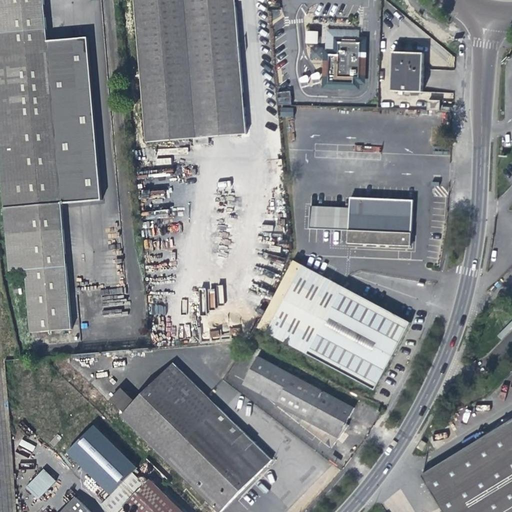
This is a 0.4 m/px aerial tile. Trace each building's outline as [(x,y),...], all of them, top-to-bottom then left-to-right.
[(33,333),(73,330),(63,204),(103,201),(91,40),(50,43),(45,0),(0,0),(0,142),(11,271),(27,270),(33,333)] [(135,0),(148,143),(248,134),(236,0),(135,0)] [(361,33),(331,32),(331,40),(331,54),(330,87),(360,87),(360,82),(363,82),(365,42),(361,42),(361,33)] [(320,44),(321,34),(311,34),(311,44),(320,44)] [(395,55),(393,91),(423,92),(424,77),(425,67),(426,56),(395,55)] [(292,99),(293,93),(279,93),(279,98),(279,107),(292,107),(292,99)] [(440,111),(440,101),(427,100),(427,111),(440,111)] [(349,245),(398,247),(411,247),(412,236),(413,201),(351,199),(351,209),(313,208),(312,229),(350,231),(349,245)] [(260,328),(277,336),(288,342),(300,348),(310,353),(344,370),(374,384),(401,331),(409,318),(380,303),(368,298),(347,287),(345,286),(295,262),(276,296),(260,328)] [(244,378),(275,395),(291,368),(258,350),(244,378)] [(125,417),(158,450),(210,397),(176,363),(125,417)] [(355,403),(291,368),(275,395),(274,397),(303,412),(300,417),(332,442),(341,431),(349,421),(346,418),(355,403)] [(227,412),(210,397),(158,450),(222,510),(248,484),(268,462),(275,455),(237,422),(227,412)] [(511,511),(511,423),(426,474),(447,511),(511,511)] [(423,453),(428,445),(422,442),(417,449),(423,453)] [(25,487),(38,499),(55,480),(43,468),(25,487)] [(136,472),(105,503),(115,511),(117,511),(125,506),(131,511),(185,511),(151,478),(145,481),(136,472)] [(63,511),(93,511),(78,498),(63,511)]
